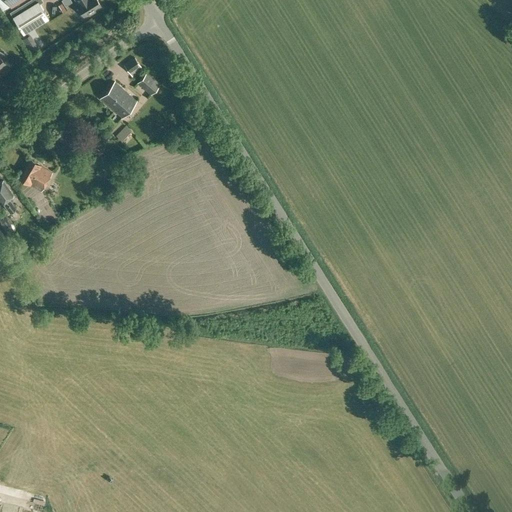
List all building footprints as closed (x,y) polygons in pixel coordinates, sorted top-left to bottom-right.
[(11,5),(18,0),(0,0),(0,5),(3,10),(11,5)] [(23,33),(48,18),(40,3),(43,1),(42,0),(27,0),(9,11),(12,16),(23,33)] [(76,0),(78,3),(76,3),(84,16),(101,5),(97,0),(76,0)] [(30,54),(39,48),(30,34),(21,39),(30,54)] [(0,53),(0,74),(10,66),(0,53)] [(133,77),(143,70),(135,57),(124,64),(133,77)] [(151,95),(160,83),(147,71),(137,82),(151,95)] [(122,116),(136,100),(115,81),(100,97),(122,116)] [(122,141),(131,131),(125,125),(116,135),(122,141)] [(100,158),(103,151),(105,146),(90,139),(85,151),(100,158)] [(64,147),(56,141),(52,146),(60,153),(59,154),(68,161),(75,152),(66,145),(64,147)] [(41,191),(52,172),(40,166),(41,165),(31,159),(19,178),(41,191)] [(17,208),(9,197),(13,193),(3,180),(0,182),(0,200),(1,202),(9,213),(17,208)] [(6,215),(0,219),(0,220),(1,224),(4,227),(11,221),(6,215)]
